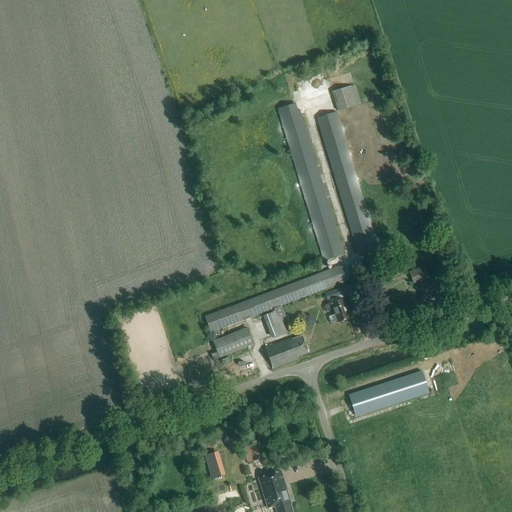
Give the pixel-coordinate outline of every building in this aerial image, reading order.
[(331,92),(337,111),(356,105),(350,86),(331,92)] [(323,261),(343,254),(300,110),(297,110),(295,103),(277,109),(323,261)] [(336,112),(316,118),(357,254),(377,248),(336,112)] [(274,312),(282,309),(281,306),(350,280),(344,264),(204,316),(210,332),(273,309),(274,312)] [(413,284),(430,278),(426,266),(409,272),(413,284)] [(339,289),(325,294),(327,300),(329,299),(330,304),(325,305),(327,311),(333,309),(335,315),(328,317),(331,324),(337,322),(337,323),(350,318),(339,289)] [(247,327),(212,341),(219,358),(254,345),(247,327)] [(290,337),(264,347),(270,363),(267,364),(269,370),(299,359),(298,357),(308,353),(302,336),(291,340),(290,337)] [(230,363),(228,358),(221,360),(224,366),(230,363)] [(452,364),(442,366),(443,373),(454,370),(452,364)] [(421,371),(349,395),(356,417),(428,393),(421,371)] [(247,443),(253,460),(264,457),(263,454),(266,453),(264,445),(261,446),(259,440),(247,443)] [(216,452),(204,455),(211,479),(223,475),(216,452)] [(292,511),(286,492),(287,491),(281,472),(258,479),(268,509),(275,507),(276,511),(292,511)]
